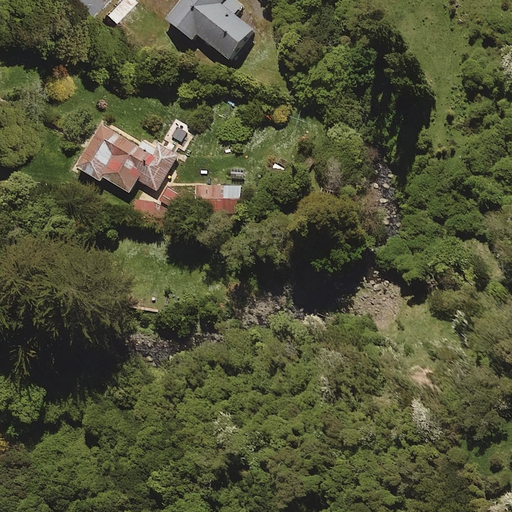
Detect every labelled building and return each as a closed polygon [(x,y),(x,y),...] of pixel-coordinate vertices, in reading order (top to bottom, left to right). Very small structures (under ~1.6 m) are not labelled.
[(110,0),(74,0),(94,18),(110,0)] [(136,2),(134,0),(119,0),(105,15),(116,25),(136,2)] [(242,12),(226,0),(189,0),(171,24),(197,45),(202,39),(235,65),(259,35),(237,18),(242,12)] [(145,149),(108,126),(80,171),(105,186),(108,182),(134,197),(142,183),(160,194),(183,157),(152,138),(145,149)] [(289,170),(276,163),(268,177),(281,185),(289,170)] [(180,194),(172,188),(162,201),(183,217),(201,193),(188,184),(180,194)] [(243,188),(202,187),(201,216),(243,217),(243,188)]
